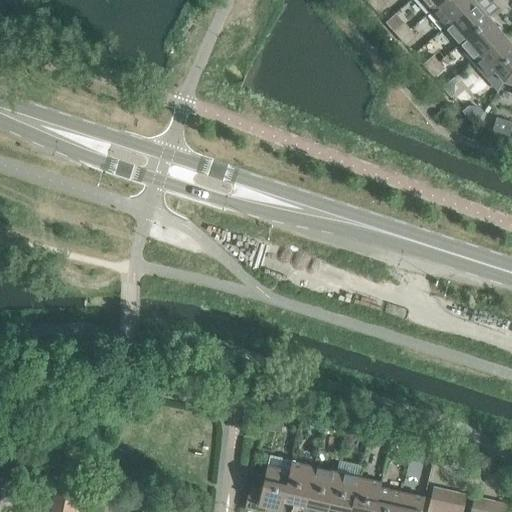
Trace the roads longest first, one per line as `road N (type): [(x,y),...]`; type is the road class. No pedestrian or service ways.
road 1 (secondary): [(511,276),(164,167)]
road 2 (unclassified): [(164,167),(230,0)]
road 3 (secondary): [(164,167),(0,113)]
